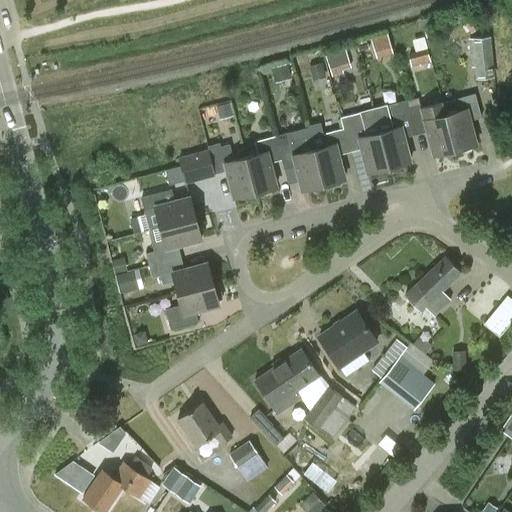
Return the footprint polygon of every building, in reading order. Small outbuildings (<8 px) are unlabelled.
[(379,57),(396,53),(390,29),(374,33),(379,57)] [(494,77),(491,36),(472,38),(475,78),(494,77)] [(408,53),(411,66),(430,62),(427,48),(408,53)] [(345,49),(326,54),(333,75),(343,73),(342,70),(351,68),(345,49)] [(442,102),(455,150),(476,144),(469,120),(481,117),(475,94),(442,102)] [(373,109),(389,167),(410,161),(405,142),(404,137),(416,133),(409,107),(407,100),(373,109)] [(416,133),(427,131),(433,155),(455,150),(442,102),(421,108),(420,103),(409,107),(416,133)] [(349,151),(361,148),(367,173),(389,167),(373,109),(340,117),(343,128),(349,151)] [(340,185),(339,180),(344,179),(338,154),(349,151),(343,128),(323,134),(320,122),(307,125),(323,184),(324,184),(326,189),(340,185)] [(323,184),(307,125),(307,128),(276,135),(282,158),(284,168),(295,165),(302,190),(323,184)] [(245,154),(255,192),(276,187),(270,161),(282,158),(276,135),(254,141),(256,152),(245,154)] [(219,143),(207,146),(209,150),(215,173),(226,170),(229,178),(233,198),(255,192),(245,154),(233,157),(229,144),(220,147),(219,143)] [(197,153),(179,158),(181,165),(184,175),(185,181),(203,176),(215,173),(209,150),(203,152),(197,153)] [(184,176),(181,165),(166,169),(169,180),(184,176)] [(160,227),(160,228),(195,218),(195,217),(201,215),(197,200),(191,201),(190,197),(174,201),(171,189),(141,197),(149,230),(160,227)] [(177,245),(200,238),(195,218),(160,228),(163,239),(151,242),(153,251),(146,253),(148,265),(180,257),(177,245)] [(442,291),(461,272),(445,255),(405,295),(421,311),(426,307),(434,316),(450,300),(442,291)] [(174,281),(178,293),(213,284),(207,263),(183,269),(180,257),(148,265),(151,277),(159,275),(162,284),(174,281)] [(118,272),(120,290),(140,287),(137,269),(118,272)] [(198,323),(194,311),(218,304),(217,300),(223,299),(219,283),(213,284),(178,293),(181,305),(165,309),(170,330),(198,323)] [(499,337),(511,321),(511,299),(509,297),(485,325),(499,337)] [(357,311),(319,336),(339,366),(377,341),(357,311)] [(302,386),(318,376),(300,349),(285,360),(302,386)] [(381,379),(394,389),(411,367),(399,357),(381,379)] [(302,386),(285,360),(270,370),(288,396),(298,389),(302,386)] [(288,396),(270,370),(254,380),(272,407),(288,396)] [(310,409),(328,386),(329,386),(321,374),(318,376),(302,386),(298,389),(303,396),(302,397),(310,409)] [(318,429),(319,428),(342,397),(328,386),(310,409),(303,418),(318,429)] [(277,414),(302,397),(303,396),(298,389),(288,396),(272,407),(277,414)] [(342,397),(319,428),(332,438),(355,407),(342,397)] [(221,444),(231,437),(221,422),(217,425),(201,402),(177,419),(197,447),(214,435),(221,444)] [(285,437),(272,423),(262,432),(275,446),(285,437)] [(113,430),(122,436),(125,431),(119,425),(113,430)] [(361,467),(372,477),(401,444),(390,434),(361,467)] [(244,476),(264,463),(248,441),(229,454),(244,476)] [(102,511),(104,511),(123,485),(139,496),(149,480),(145,478),(151,469),(135,458),(129,467),(123,463),(113,478),(102,470),(83,498),(102,511)] [(54,474),(81,492),(92,475),(71,461),(54,474)] [(161,483),(189,503),(201,486),(173,466),(161,483)] [(281,495),(294,482),(286,475),(274,487),(281,495)] [(480,511),(493,511),(497,504),(487,499),(480,511)]
